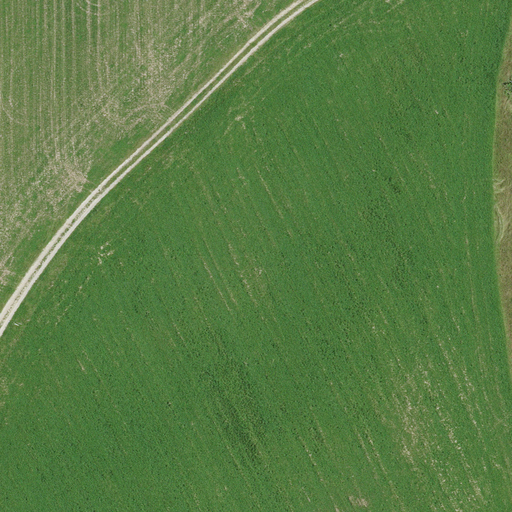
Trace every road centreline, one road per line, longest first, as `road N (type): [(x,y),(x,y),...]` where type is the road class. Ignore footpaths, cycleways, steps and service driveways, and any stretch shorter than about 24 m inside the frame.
road 1 (track): [(309,0),(135,160)]
road 2 (track): [(0,318),(73,214),(135,160)]
